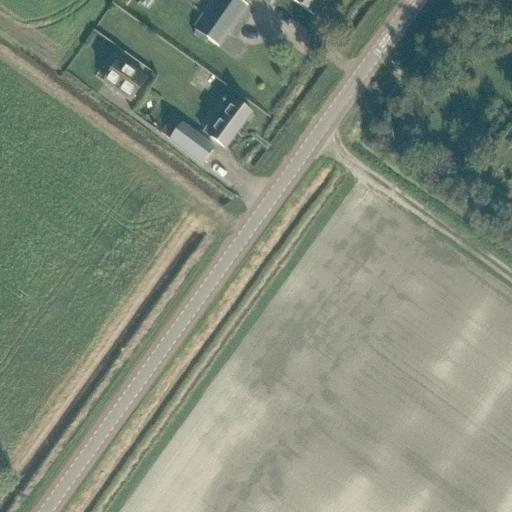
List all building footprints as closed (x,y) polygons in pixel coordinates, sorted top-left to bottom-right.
[(232,0),(220,0),(197,33),(216,47),(244,9),(232,0)] [(290,0),(293,2),(292,4),(315,21),(330,0),(290,0)] [(161,5),(153,15),(166,25),(173,15),(161,5)] [(103,84),(131,105),(149,80),(120,60),(103,84)] [(217,126),(211,134),(214,136),(211,141),(228,152),(253,117),(230,101),(214,124),(217,126)] [(184,129),(172,145),(205,168),(216,152),(184,129)]
